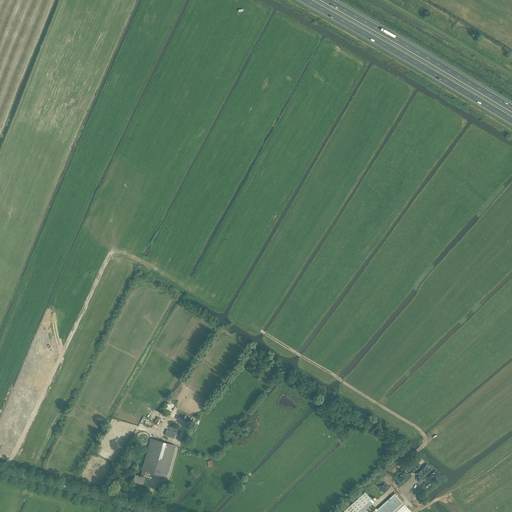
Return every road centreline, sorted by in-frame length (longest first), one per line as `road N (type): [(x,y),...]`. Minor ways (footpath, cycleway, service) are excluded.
road 1 (trunk): [(304,0),(511,120)]
road 2 (trunk): [(511,108),(325,0)]
road 3 (unclassified): [(150,511),(0,470)]
road 4 (track): [(380,0),(511,76)]
